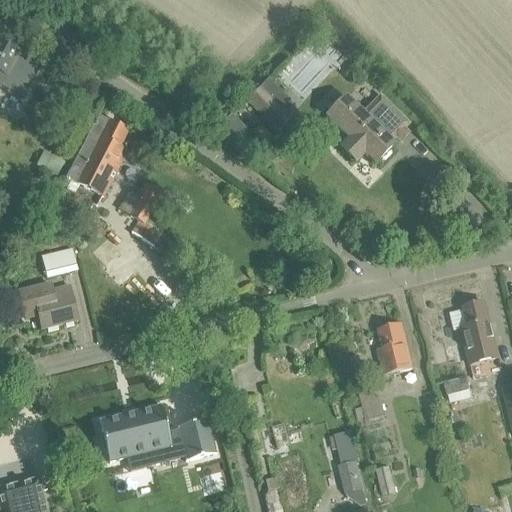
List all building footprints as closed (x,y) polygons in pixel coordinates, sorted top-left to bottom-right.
[(0,88),(8,93),(6,97),(21,104),(24,97),(41,65),(0,43),(0,88)] [(260,91),(246,105),(257,116),(261,112),(270,121),(280,110),(260,91)] [(344,99),(325,119),(348,142),(339,151),(354,165),(363,156),(374,167),(379,162),(381,164),(383,164),(390,157),(390,154),(388,153),(393,148),(393,147),(390,144),(408,127),(380,98),(361,116),(344,99)] [(46,147),(62,154),(75,126),(60,118),(46,147)] [(127,133),(97,119),(62,188),(67,190),(70,183),(102,199),(125,154),(118,150),(127,133)] [(60,174),(64,160),(43,155),(39,169),(60,174)] [(148,188),(129,219),(138,225),(130,236),(160,255),(169,242),(144,226),(161,197),(148,188)] [(82,227),(91,233),(99,222),(91,216),(82,227)] [(104,268),(101,270),(118,289),(135,273),(111,248),(105,254),(99,248),(92,255),(104,268)] [(76,273),(71,252),(54,256),(40,259),(41,264),(45,281),(76,273)] [(77,324),(68,289),(52,293),(49,287),(17,295),(23,323),(37,319),(41,333),(77,324)] [(461,332),(473,381),(501,375),(485,307),(449,315),(453,334),(461,332)] [(377,353),(383,380),(412,372),(402,328),(378,334),(382,352),(377,353)] [(444,408),(473,400),(467,380),(438,388),(444,408)] [(358,392),(362,411),(354,413),(357,425),(385,419),(378,388),(358,392)] [(511,391),(503,394),(511,431),(511,391)] [(146,470),(143,457),(169,450),(169,452),(170,451),(169,448),(181,445),(185,460),(185,463),(184,464),(184,465),(215,457),(215,456),(214,456),(206,425),(207,425),(207,423),(176,431),(176,432),(178,432),(178,433),(166,436),(159,408),(158,408),(158,410),(99,424),(99,423),(98,423),(108,467),(110,466),(109,465),(126,461),(129,474),(146,470)] [(270,454),(278,452),(277,450),(286,448),(281,429),(269,432),(272,443),(267,444),(270,454)] [(388,429),(372,431),(374,449),(390,447),(388,429)] [(345,498),(363,493),(352,434),(335,438),(342,468),(338,469),(345,498)] [(382,500),(396,497),(389,469),(376,472),(382,500)] [(276,480),(264,483),(267,495),(278,492),(276,480)] [(0,511),(44,511),(38,482),(0,491),(0,511)]
